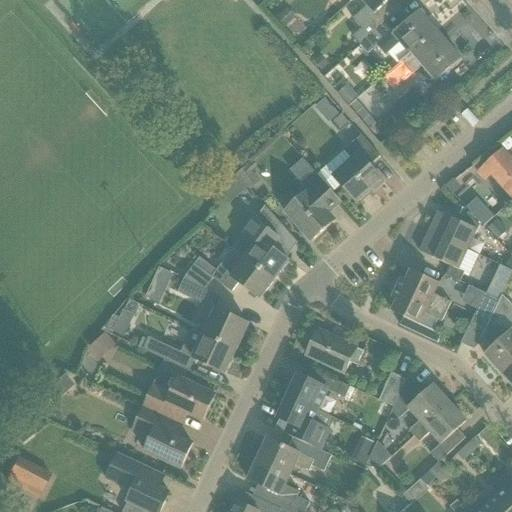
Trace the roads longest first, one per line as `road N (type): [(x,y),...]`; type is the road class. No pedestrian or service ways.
road 1 (residential): [(311,287),(511,119)]
road 2 (residential): [(190,511),(291,305),(311,287)]
road 3 (residential): [(511,430),(450,364),(360,322),(311,287)]
